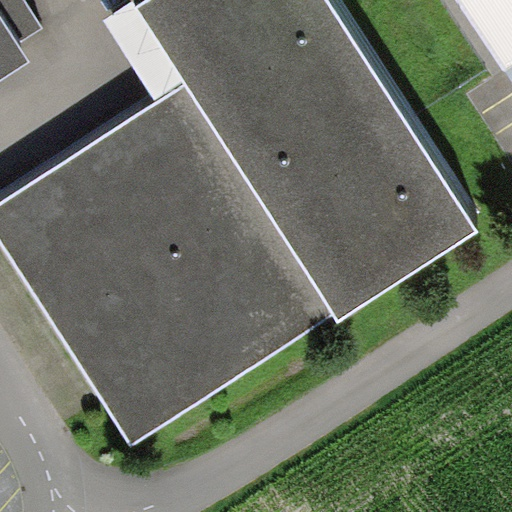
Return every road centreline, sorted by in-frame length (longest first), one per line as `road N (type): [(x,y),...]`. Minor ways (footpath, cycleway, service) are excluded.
road 1 (residential): [(511,284),(306,420),(133,511)]
road 2 (residential): [(0,383),(66,511)]
